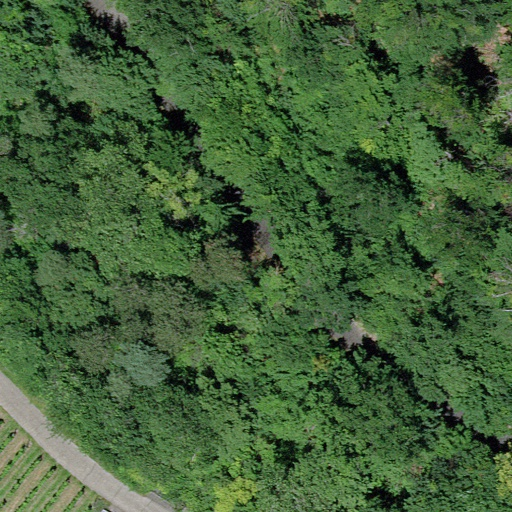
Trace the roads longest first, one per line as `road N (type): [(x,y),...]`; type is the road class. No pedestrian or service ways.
road 1 (residential): [(511,444),(439,409),(317,314),(104,0)]
road 2 (track): [(0,388),(151,511)]
